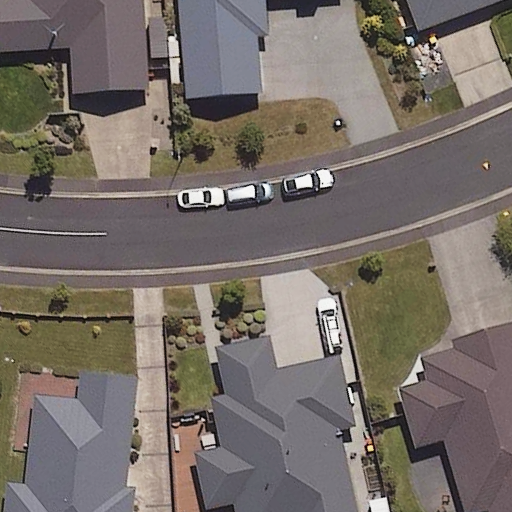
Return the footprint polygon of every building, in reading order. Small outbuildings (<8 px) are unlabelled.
[(145,0),(0,0),(0,21),(2,56),(76,51),(79,99),(151,94),(145,0)] [(183,0),(191,104),(263,98),(258,36),(270,35),(267,0),(268,0),(183,0)] [(511,0),(409,0),(423,35),(511,2),(511,0)] [(511,511),(511,330),(456,347),(459,354),(426,364),(432,385),(403,394),(421,452),(447,444),(467,511),(511,511)] [(272,342),(221,352),(231,401),(217,404),(227,450),(200,455),(211,511),(240,506),(240,511),(358,511),(342,433),(356,431),(342,362),(278,374),(272,342)] [(84,409),(37,405),(30,488),(10,486),(8,511),(137,511),(139,494),(132,493),(141,385),(86,381),(84,409)]
